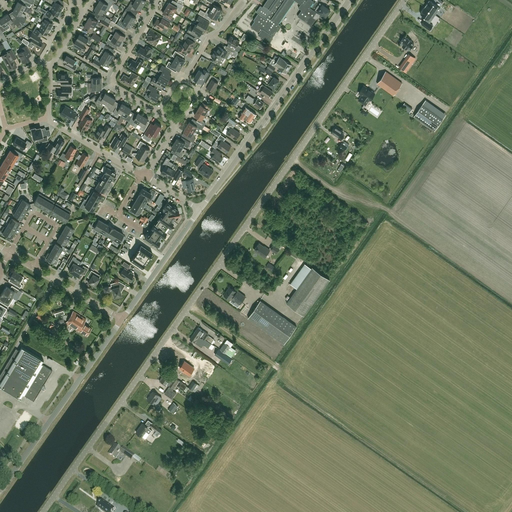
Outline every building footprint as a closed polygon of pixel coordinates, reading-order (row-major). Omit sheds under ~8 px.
[(52,0),(55,2),(52,7),(61,12),(64,7),(57,3),(59,0),(52,0)] [(100,0),(97,5),(108,11),(111,6),(101,0),(100,0)] [(136,0),(135,1),(134,3),(131,1),(129,6),(131,8),(133,5),(141,10),(144,5),(136,0)] [(298,15),(305,20),(312,25),(316,19),(313,17),(317,12),(310,7),(314,1),(312,0),(267,0),(262,7),(260,6),(256,12),(258,13),(254,20),(255,21),(251,27),(258,31),(260,32),(258,34),(264,38),(262,40),(267,43),(268,41),(269,42),(280,25),(278,24),(294,0),(301,4),(298,7),(302,9),(298,15)] [(425,7),(435,15),(440,8),(429,0),(425,7)] [(30,7),(31,4),(26,1),(24,5),(18,1),(15,6),(23,10),(26,12),(29,7),(30,7)] [(166,8),(174,13),(176,9),(180,11),(183,5),(177,2),(175,6),(169,2),(166,8)] [(328,14),(330,10),(327,9),(328,8),(325,6),(325,7),(319,3),(315,10),(318,12),(317,13),(320,15),(319,16),(322,18),(324,16),(326,17),(326,16),(327,16),(328,15),(328,14)] [(50,5),(50,6),(50,8),(48,11),(47,11),(45,14),(50,17),(52,18),(54,15),(58,16),(61,12),(52,7),(50,5)] [(108,11),(97,5),(94,10),(95,10),(93,13),(98,16),(104,19),(106,16),(105,16),(106,14),(108,11)] [(214,5),(211,9),(220,14),(223,10),(214,5)] [(21,22),(23,24),(26,18),(24,17),(25,15),(22,13),(23,10),(15,6),(13,11),(19,14),(17,19),(21,22)] [(435,15),(425,7),(420,14),(427,18),(425,20),(425,19),(421,24),(429,30),(433,25),(429,23),(435,15)] [(122,15),(122,16),(125,18),(133,22),(136,17),(130,14),(131,11),(126,8),(123,13),(124,14),(123,16),(122,15)] [(174,13),(166,8),(163,13),(168,17),(167,19),(172,23),(175,18),(172,16),(174,13)] [(208,14),(217,19),(220,14),(211,9),(209,8),(207,12),(208,14)] [(43,21),(41,24),(50,29),(53,24),(48,21),(50,17),(45,14),(44,13),(41,19),(43,21)] [(8,14),(3,17),(8,24),(10,23),(12,26),(15,24),(16,25),(21,22),(17,19),(15,17),(11,19),(8,14)] [(125,24),(130,27),(133,22),(125,18),(122,16),(123,16),(120,21),(119,20),(118,23),(124,27),(125,24)] [(199,22),(197,25),(197,26),(203,30),(205,31),(210,22),(199,16),(196,21),(199,22)] [(0,21),(2,25),(0,26),(0,28),(2,32),(9,27),(8,24),(3,17),(0,18),(0,21)] [(107,27),(109,24),(110,24),(109,24),(102,19),(100,23),(98,21),(90,17),(87,22),(95,26),(96,24),(100,26),(101,24),(107,27)] [(161,21),(157,19),(153,25),(162,30),(164,26),(167,28),(170,23),(162,19),(161,21)] [(84,27),(92,32),(94,33),(91,37),(93,38),(99,42),(101,37),(95,34),(97,31),(93,29),(95,26),(87,22),(84,27)] [(47,35),(50,29),(41,24),(39,28),(36,26),(33,31),(41,36),(43,33),(47,35)] [(285,24),(280,29),(285,33),(289,28),(285,24)] [(112,31),(115,33),(114,35),(123,41),(126,37),(125,36),(120,32),(122,29),(115,25),(112,31)] [(197,26),(197,25),(195,25),(193,28),(190,26),(188,31),(199,38),(203,30),(197,26)] [(147,40),(156,45),(161,36),(151,30),(147,35),(149,36),(147,40)] [(40,37),(37,35),(32,32),(29,38),(31,39),(29,42),(39,48),(42,42),(38,40),(40,37)] [(192,36),(186,33),(183,38),(186,39),(184,42),(193,48),(196,42),(191,39),(192,36)] [(92,41),(93,38),(91,37),(89,40),(80,34),(77,39),(85,44),(87,42),(90,44),(92,41)] [(109,39),(107,42),(112,45),(114,42),(120,45),(121,45),(123,41),(114,35),(111,40),(109,39)] [(238,44),(239,41),(231,36),(227,42),(233,46),(231,49),(235,51),(238,53),(241,47),(238,44)] [(406,38),(404,37),(400,42),(403,44),(402,46),(406,49),(407,49),(409,50),(410,49),(414,44),(411,42),(412,41),(407,37),(406,38)] [(85,51),(86,49),(84,47),(85,44),(77,39),(74,44),(82,49),(82,50),(85,51)] [(2,42),(7,51),(11,49),(6,40),(2,42)] [(190,53),(193,48),(184,42),(182,45),(180,44),(177,49),(183,52),(184,50),(190,53)] [(259,43),(257,47),(265,52),(268,48),(259,43)] [(103,55),(111,60),(114,55),(108,52),(111,48),(105,45),(100,54),(103,55)] [(153,49),(147,45),(145,50),(141,47),(137,53),(148,60),(152,54),(150,53),(153,49)] [(21,48),(23,51),(18,54),(23,63),(26,61),(27,61),(29,61),(29,60),(29,59),(28,56),(31,54),(26,46),(21,48)] [(233,55),(235,51),(231,49),(229,47),(226,51),(219,47),(216,52),(225,57),(225,58),(227,59),(230,53),(233,55)] [(85,57),(88,59),(94,50),(91,48),(85,57)] [(6,52),(6,53),(1,56),(10,70),(17,66),(13,59),(16,57),(12,49),(6,52)] [(174,60),(182,65),(183,64),(184,64),(185,62),(185,61),(185,60),(179,56),(181,54),(175,51),(172,56),(176,58),(174,60)] [(222,63),(225,58),(225,57),(216,52),(214,51),(211,56),(218,60),(217,63),(222,66),(224,63),(222,63)] [(416,58),(410,54),(400,68),(406,72),(416,58)] [(92,63),(99,67),(102,62),(108,65),(111,60),(103,55),(101,59),(98,57),(96,60),(95,59),(92,63)] [(75,61),(67,56),(64,61),(66,63),(64,66),(72,71),(74,70),(77,66),(73,64),(75,61)] [(285,66),(289,69),(292,66),(284,60),(280,57),(277,62),(284,67),(285,66)] [(130,64),(129,67),(138,72),(142,65),(141,65),(144,61),(139,58),(136,62),(133,60),(132,61),(131,61),(130,63),(130,64)] [(279,68),(286,73),(286,74),(289,69),(285,66),(284,67),(277,62),(273,59),(267,67),(273,71),(277,67),(279,68)] [(181,69),(182,67),(182,66),(182,65),(174,60),(172,63),(169,61),(166,66),(171,69),(173,67),(179,70),(180,69),(181,69)] [(171,71),(162,65),(159,71),(161,72),(161,73),(160,76),(168,81),(171,75),(169,74),(171,71)] [(267,68),(266,69),(260,65),(258,69),(264,73),(265,72),(270,75),(272,72),(267,68)] [(194,79),(200,82),(202,84),(209,73),(204,70),(203,72),(199,70),(194,79)] [(402,83),(386,71),(377,83),(393,95),(402,83)] [(130,78),(124,74),(121,79),(122,81),(132,87),(138,76),(133,73),(130,78)] [(72,79),(69,79),(69,74),(58,74),(58,82),(62,82),(62,85),(72,85),(72,79)] [(92,77),(92,83),(102,83),(102,77),(93,77),(93,74),(87,74),(87,77),(92,77)] [(211,74),(208,80),(211,82),(208,86),(208,87),(213,90),(220,80),(211,74)] [(165,86),(168,81),(160,76),(157,80),(154,77),(151,83),(161,89),(163,85),(165,86)] [(279,83),(279,81),(274,77),(274,78),(271,76),(268,80),(267,79),(265,81),(269,84),(274,88),(275,87),(276,87),(279,83)] [(268,98),(273,91),(263,84),(262,85),(260,84),(260,83),(257,81),(254,85),(257,87),(258,87),(260,88),(258,91),(268,98)] [(247,83),(245,86),(251,90),(255,93),(257,90),(247,83)] [(151,97),(156,100),(160,95),(156,92),(158,90),(155,88),(150,85),(147,90),(148,91),(149,91),(145,97),(149,100),(151,97)] [(362,95),(368,99),(370,100),(370,101),(375,94),(364,86),(359,93),(362,95)] [(58,98),(69,98),(69,94),(72,94),(72,87),(63,87),(63,91),(58,90),(58,98)] [(106,104),(111,96),(105,93),(104,95),(101,93),(96,102),(102,105),(103,102),(106,104)] [(370,100),(368,99),(362,95),(358,100),(364,105),(366,106),(370,100)] [(116,99),(111,96),(106,104),(108,105),(108,106),(108,109),(109,110),(109,111),(112,112),(116,106),(113,105),(116,99)] [(251,103),(254,105),(260,109),(260,108),(261,109),(262,107),(262,106),(264,103),(258,99),(257,100),(254,99),(249,96),(246,100),(251,104),(251,103)] [(236,105),(240,100),(235,97),(231,102),(236,105)] [(196,110),(207,116),(208,114),(206,113),(210,107),(203,102),(202,105),(201,104),(199,108),(198,107),(196,110)] [(116,107),(113,112),(118,115),(120,112),(122,114),(127,106),(122,103),(119,108),(116,107)] [(414,116),(435,130),(443,118),(423,104),(414,116)] [(61,115),(67,118),(67,117),(73,120),(77,114),(74,112),(74,111),(66,106),(61,115)] [(127,116),(132,109),(127,106),(122,114),(121,116),(126,120),(124,124),(126,125),(128,122),(130,118),(127,116)] [(250,116),(254,118),(256,115),(245,107),(242,112),(243,111),(247,113),(246,114),(249,116),(250,116)] [(360,112),(366,116),(369,112),(363,108),(360,112)] [(206,118),(207,116),(196,110),(195,112),(196,112),(194,115),(202,119),(204,117),(206,118)] [(242,112),(238,116),(244,120),(245,119),(251,123),(254,118),(250,116),(249,116),(246,114),(247,113),(243,111),(242,112)] [(86,116),(86,115),(82,113),(79,117),(83,119),(79,125),(86,130),(88,126),(90,127),(90,126),(91,126),(92,124),(92,123),(92,122),(91,122),(92,120),(86,116)] [(136,128),(139,123),(143,116),(138,113),(134,119),(131,117),(130,118),(128,122),(134,125),(136,128)] [(144,125),(148,118),(143,116),(139,123),(141,125),(139,129),(144,132),(147,126),(144,125)] [(202,130),(204,126),(197,121),(194,125),(189,122),(186,127),(194,131),(197,133),(200,128),(202,130)] [(235,139),(240,133),(233,128),(235,125),(229,121),(225,128),(228,130),(226,133),(235,139)] [(159,132),(158,132),(162,126),(155,123),(154,125),(151,123),(145,133),(148,135),(152,137),(153,134),(156,136),(156,135),(157,136),(158,136),(159,134),(159,132)] [(106,137),(111,128),(107,125),(104,129),(100,127),(95,135),(101,139),(103,135),(106,137)] [(341,139),(344,136),(341,134),(343,131),(335,126),(331,132),(341,139)] [(43,141),(48,140),(45,128),(41,129),(40,127),(35,129),(35,128),(31,129),(33,139),(42,137),(43,141)] [(196,138),(194,138),(195,135),(193,134),(194,131),(186,127),(183,131),(189,134),(186,138),(193,142),(196,138)] [(119,139),(116,136),(111,144),(117,148),(119,144),(122,146),(128,137),(122,134),(119,139)] [(226,152),(231,146),(223,141),(225,138),(220,134),(215,141),(219,143),(217,146),(226,152)] [(25,143),(16,138),(13,144),(22,150),(25,145),(29,148),(31,143),(26,140),(25,143)] [(58,151),(64,141),(62,140),(62,139),(60,138),(60,139),(59,138),(58,141),(57,141),(56,143),(53,148),(58,151)] [(182,147),(184,145),(187,147),(190,142),(185,139),(184,142),(177,138),(174,143),(182,147)] [(208,150),(211,146),(202,140),(200,144),(208,150)] [(139,150),(147,155),(150,150),(144,146),(146,144),(141,141),(137,147),(140,148),(139,150)] [(184,148),(182,147),(174,143),(171,147),(178,151),(176,154),(181,157),(184,152),(182,151),(184,148)] [(67,151),(68,151),(63,158),(67,160),(68,158),(71,159),(73,155),(76,148),(74,147),(74,146),(72,146),(71,145),(69,148),(67,151)] [(128,155),(131,150),(124,146),(122,151),(128,155)] [(218,163),(222,157),(218,155),(220,152),(214,148),(211,152),(214,154),(211,158),(218,163)] [(10,150),(7,155),(15,160),(18,161),(22,154),(15,149),(14,152),(10,150)] [(132,154),(144,161),(147,155),(139,150),(137,153),(136,153),(133,153),(132,154)] [(82,166),(88,156),(86,154),(84,153),(83,153),(82,155),(79,154),(77,158),(79,159),(76,165),(78,167),(79,165),(82,166)] [(7,155),(4,159),(12,164),(15,160),(7,155)] [(208,178),(213,170),(204,163),(202,165),(201,164),(204,159),(200,156),(195,163),(201,167),(198,171),(208,178)] [(166,176),(172,165),(168,162),(170,159),(167,157),(163,164),(165,165),(161,173),(166,176)] [(4,159),(2,164),(10,169),(12,164),(4,159)] [(103,172),(113,177),(116,172),(114,171),(115,171),(112,169),(112,170),(109,168),(111,166),(107,163),(105,166),(107,167),(104,172),(103,172)] [(173,163),(172,165),(166,176),(170,179),(178,166),(173,163)] [(2,164),(0,166),(0,169),(7,173),(10,169),(2,164)] [(190,177),(193,174),(185,168),(183,172),(190,177)] [(86,170),(83,169),(78,177),(81,179),(86,170)] [(179,169),(174,178),(177,180),(183,171),(179,169)] [(103,172),(100,177),(109,182),(112,177),(112,178),(113,177),(103,172)] [(97,182),(106,187),(109,182),(100,177),(97,182)] [(188,191),(195,190),(193,183),(194,183),(193,178),(185,180),(188,191)] [(103,192),(106,187),(97,182),(98,182),(95,187),(103,192)] [(142,188),(139,193),(149,199),(148,198),(151,194),(153,195),(155,191),(150,189),(148,192),(146,190),(144,188),(143,189),(142,188)] [(92,190),(89,195),(98,201),(102,196),(92,190)] [(39,206),(44,196),(39,193),(33,203),(39,206)] [(139,194),(137,199),(149,206),(149,205),(146,204),(149,199),(139,193),(139,194)] [(89,198),(88,201),(96,206),(98,201),(89,195),(88,197),(89,198)] [(43,209),(49,199),(44,196),(39,206),(43,209)] [(18,204),(27,209),(30,204),(21,199),(18,204)] [(49,199),(43,209),(49,212),(54,202),(49,199)] [(83,209),(85,206),(92,211),(96,206),(88,201),(84,199),(80,207),(83,209)] [(137,199),(134,203),(143,209),(144,206),(147,208),(149,206),(137,199)] [(179,215),(178,209),(176,209),(166,202),(163,207),(166,210),(150,234),(149,233),(145,238),(156,246),(160,241),(158,240),(161,236),(163,237),(166,232),(164,231),(168,226),(170,227),(173,222),(171,221),(175,216),(179,215)] [(55,216),(61,206),(56,203),(50,213),(55,216)] [(133,210),(132,213),(137,216),(141,208),(143,209),(134,203),(131,209),(133,210)] [(15,209),(24,214),(27,209),(18,204),(15,209)] [(61,206),(55,216),(60,219),(66,209),(61,206)] [(12,214),(21,219),(24,214),(15,209),(12,214)] [(66,209),(60,219),(65,222),(71,212),(66,209)] [(8,223),(16,227),(19,222),(11,218),(8,223)] [(98,232),(103,222),(98,219),(97,221),(94,220),(91,225),(93,227),(92,229),(98,232)] [(5,227),(13,232),(16,227),(8,223),(7,222),(5,227)] [(103,234),(108,225),(103,222),(98,232),(98,231),(103,234)] [(63,230),(70,234),(73,229),(66,225),(63,230)] [(108,237),(113,228),(108,225),(103,234),(108,237)] [(15,233),(13,232),(5,227),(4,227),(0,232),(12,239),(15,233)] [(113,228),(108,237),(113,240),(118,231),(113,228),(114,228),(113,228)] [(60,235),(67,239),(70,234),(63,230),(60,235)] [(122,236),(123,234),(118,231),(113,240),(112,241),(117,244),(119,241),(122,243),(125,238),(126,236),(125,238),(122,236)] [(67,239),(60,235),(57,240),(64,244),(67,239)] [(281,246),(276,242),(274,245),(270,249),(277,253),(280,249),(279,249),(281,246)] [(266,248),(259,243),(254,250),(265,257),(270,250),(266,247),(266,248)] [(52,249),(60,253),(62,250),(64,252),(65,250),(63,248),(55,244),(52,249)] [(134,255),(133,254),(129,259),(141,268),(145,262),(144,261),(145,259),(147,260),(145,259),(147,257),(148,258),(152,252),(140,244),(136,249),(137,250),(134,255)] [(57,258),(56,258),(58,259),(60,253),(52,249),(49,254),(57,258)] [(49,254),(48,252),(45,258),(53,263),(53,264),(56,258),(57,258),(49,254)] [(74,274),(79,266),(76,264),(77,262),(72,259),(68,264),(71,266),(68,270),(70,271),(69,272),(72,274),(73,273),(74,274)] [(305,262),(290,282),(296,286),(311,266),(305,262)] [(275,268),(271,265),(269,263),(266,267),(268,268),(272,271),(275,268)] [(79,266),(74,274),(75,274),(75,275),(78,277),(78,276),(80,277),(82,272),(85,274),(88,268),(83,265),(82,267),(79,266)] [(286,303),(304,316),(330,279),(312,267),(286,303)] [(127,270),(124,268),(119,275),(129,281),(130,281),(131,281),(132,280),(132,279),(132,278),(131,278),(133,274),(130,272),(127,270)] [(101,276),(91,270),(88,275),(91,277),(88,282),(89,282),(88,283),(92,285),(92,284),(94,286),(95,286),(96,283),(97,284),(99,281),(98,280),(99,278),(101,276)] [(24,277),(13,271),(13,272),(12,271),(11,272),(11,273),(10,274),(10,275),(10,276),(10,277),(15,280),(13,283),(20,288),(22,285),(20,283),(24,277)] [(125,285),(120,282),(118,284),(108,286),(104,287),(105,292),(109,291),(109,290),(112,289),(114,297),(117,297),(121,296),(121,295),(120,290),(122,289),(125,285)] [(11,297),(13,294),(15,295),(18,289),(13,286),(11,289),(6,286),(5,289),(4,288),(3,292),(11,297)] [(235,291),(230,287),(224,295),(224,296),(224,297),(228,299),(229,299),(231,300),(232,299),(240,304),(245,297),(237,291),(235,294),(234,293),(235,291)] [(11,297),(3,292),(1,295),(0,296),(0,297),(4,300),(3,303),(8,307),(13,298),(11,297)] [(296,327),(260,300),(248,318),(283,344),(296,327)] [(81,326),(89,331),(91,328),(83,323),(86,319),(81,316),(81,317),(79,316),(80,315),(73,311),(69,317),(81,324),(81,326)] [(81,324),(69,317),(65,323),(68,325),(69,324),(75,329),(78,331),(79,330),(87,335),(89,331),(81,326),(81,324)] [(195,332),(211,343),(214,339),(208,335),(209,334),(204,330),(204,331),(198,327),(195,332)] [(211,343),(195,332),(190,339),(196,343),(196,342),(199,344),(200,342),(203,344),(203,343),(209,347),(211,343)] [(231,357),(236,350),(225,342),(220,349),(231,357)] [(19,351),(16,349),(0,374),(0,380),(1,381),(0,382),(0,386),(20,398),(22,394),(33,401),(41,388),(43,389),(45,386),(43,385),(52,370),(51,370),(40,363),(43,360),(21,347),(22,347),(19,351)] [(215,354),(228,364),(231,359),(218,349),(215,354)] [(196,369),(186,362),(181,369),(191,376),(196,369)] [(174,374),(173,375),(167,371),(164,376),(177,385),(183,390),(187,385),(175,378),(177,376),(174,374)] [(170,386),(165,394),(172,399),(176,393),(173,390),(177,385),(164,376),(162,376),(160,380),(160,382),(166,386),(167,384),(170,386)] [(189,388),(193,390),(197,384),(198,384),(200,381),(195,378),(193,381),(189,387),(189,388)] [(153,391),(147,399),(153,403),(156,405),(162,397),(159,395),(153,391)] [(168,409),(172,413),(178,406),(174,402),(168,409)] [(152,430),(149,427),(143,423),(136,432),(142,437),(146,431),(149,434),(152,430)] [(150,426),(156,431),(154,434),(157,436),(162,430),(152,423),(150,426)] [(123,447),(122,449),(116,444),(109,454),(116,458),(120,452),(131,460),(135,455),(123,447)] [(104,511),(111,511),(114,508),(102,500),(97,507),(104,511)]
